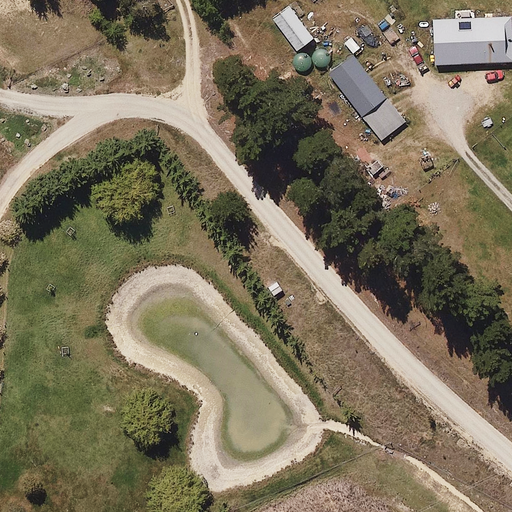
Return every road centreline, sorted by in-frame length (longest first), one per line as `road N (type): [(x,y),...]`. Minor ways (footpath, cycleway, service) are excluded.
road 1 (unclassified): [(511,452),(414,369),(182,109)]
road 2 (track): [(511,201),(430,106)]
